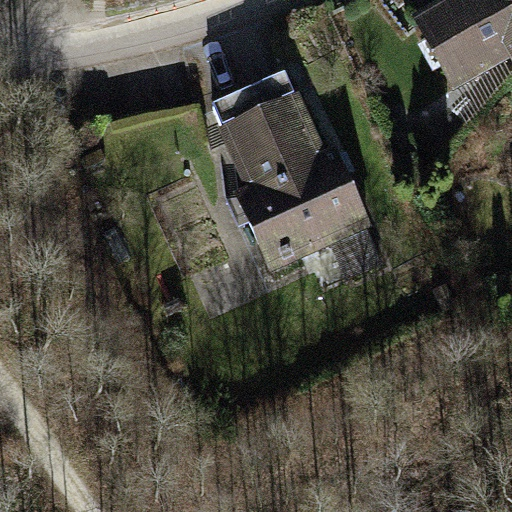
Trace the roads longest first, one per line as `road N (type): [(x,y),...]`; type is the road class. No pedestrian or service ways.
road 1 (residential): [(0,57),(147,31),(244,0)]
road 2 (track): [(91,511),(0,375)]
